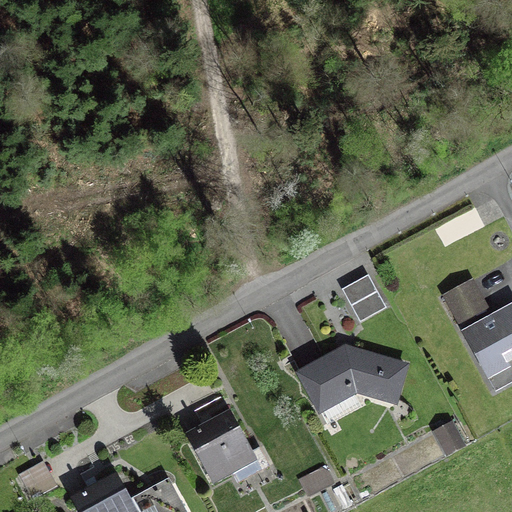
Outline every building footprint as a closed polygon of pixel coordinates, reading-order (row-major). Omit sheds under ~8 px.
[(370,278),(344,292),(358,319),(384,304),(370,278)] [(460,322),(486,307),(471,281),(445,296),(460,322)] [(511,310),(467,335),(496,388),(511,378),(511,310)] [(339,352),(300,373),(317,406),(350,388),(395,402),(405,366),(354,351),(342,357),(339,352)] [(267,462),(259,448),(252,451),(231,412),(187,436),(212,482),(232,471),(238,482),(265,467),(267,462)] [(438,434),(448,452),(461,444),(451,427),(438,434)] [(43,471),(22,483),(33,506),(57,493),(43,471)] [(178,511),(181,510),(167,484),(132,503),(116,475),(72,499),(79,511),(178,511)]
